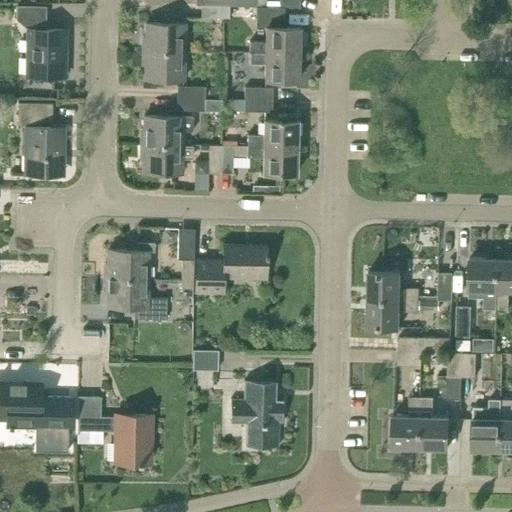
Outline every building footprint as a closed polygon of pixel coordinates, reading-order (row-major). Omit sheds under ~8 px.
[(220,6),(202,5),(201,17),(230,17),(230,6),(220,6)] [(18,6),(18,18),(31,19),(31,29),(28,29),(28,76),(60,76),(61,50),(65,50),(65,29),(46,29),(44,29),(44,19),(46,19),(46,6),(18,6)] [(250,41),(250,53),(299,54),(300,27),(284,27),(284,19),(284,7),(280,7),(258,7),(258,6),(256,6),(256,19),(256,26),(266,26),(266,42),(250,41)] [(142,36),(142,50),(184,51),(184,23),(146,23),(146,36),(142,36)] [(142,65),(145,65),(145,79),(183,79),(184,51),(142,50),(142,65)] [(298,80),(299,54),(250,53),(250,63),(265,64),(265,79),(282,79),(282,85),(295,86),(295,79),(298,80)] [(178,86),(177,97),(205,98),(205,87),(178,86)] [(245,87),(244,99),(272,100),(273,87),(245,87)] [(205,110),(205,98),(177,97),(177,109),(205,110)] [(272,111),(272,100),(244,99),(244,111),(272,111)] [(20,101),(19,113),(29,114),(29,127),(27,127),(26,173),(60,174),(60,149),(63,149),(63,127),(52,127),(53,102),(45,102),(20,101)] [(248,144),(297,145),(298,119),(295,119),(295,113),(278,112),(278,119),(264,118),(264,133),(248,133),(248,144)] [(144,115),(144,129),(141,129),(141,142),(182,143),(183,143),(183,130),(192,130),(193,116),(144,115)] [(143,171),(182,172),(182,158),(192,158),(193,145),(183,145),(183,143),(141,142),(140,157),(143,158),(143,171)] [(248,146),(238,146),(238,155),(248,155),(264,155),(263,172),(296,173),(297,145),(248,144),(248,146)] [(220,172),(221,146),(210,146),(210,172),(220,172)] [(221,146),(220,172),(231,172),(232,165),(232,155),(238,155),(238,146),(232,146),(221,146)] [(195,160),(195,173),(208,173),(208,160),(195,160)] [(279,193),(279,185),(253,184),(252,192),(279,193)] [(104,277),(149,278),(150,251),(154,251),(155,242),(137,241),(137,250),(108,249),(108,263),(105,263),(104,277)] [(266,277),(266,245),(224,244),(223,260),(197,259),(196,290),(224,291),(224,276),(266,277)] [(484,308),(496,308),(497,258),(470,258),(469,289),(485,289),(484,308)] [(511,258),(497,258),(496,308),(508,309),(509,290),(511,290),(511,258)] [(182,259),(181,287),(192,287),(193,259),(182,259)] [(368,271),(367,298),(418,300),(418,299),(418,288),(400,287),(400,271),(368,271)] [(438,299),(438,300),(440,300),(452,300),(452,272),(438,272),(438,299)] [(168,297),(149,297),(149,278),(104,277),(104,291),(107,291),(107,305),(135,306),(134,318),(167,319),(167,306),(168,297)] [(440,310),(440,300),(438,300),(438,299),(418,299),(418,300),(367,298),(367,326),(399,327),(399,311),(418,312),(418,309),(440,310)] [(456,336),(470,337),(471,306),(457,306),(456,336)] [(448,352),(450,352),(450,338),(398,337),(398,351),(422,351),(448,352)] [(456,349),(470,350),(470,340),(456,339),(456,349)] [(193,369),(218,369),(218,349),(193,349),(193,369)] [(422,365),(422,351),(398,351),(398,365),(422,365)] [(447,376),(462,377),(462,353),(450,352),(448,352),(447,376)] [(476,353),(462,353),(462,377),(475,377),(476,353)] [(246,422),(246,445),(279,446),(279,422),(282,422),(283,407),(277,407),(277,380),(245,379),(244,399),(231,398),(230,421),(246,422)] [(0,416),(40,418),(40,412),(63,412),(63,433),(78,433),(78,442),(79,396),(64,396),(64,402),(52,402),(52,385),(40,384),(40,383),(0,382),(0,416)] [(116,462),(150,462),(151,413),(116,413),(116,417),(100,416),(101,396),(79,396),(78,443),(102,443),(102,431),(116,431),(116,462)] [(393,414),(392,446),(420,447),(421,397),(409,396),(409,415),(393,414)] [(421,397),(420,447),(448,448),(449,416),(433,415),(433,397),(421,397)] [(511,398),(501,399),(500,449),(511,449),(511,398)] [(473,416),(472,448),(500,449),(501,399),(489,399),(488,417),(473,416)]
